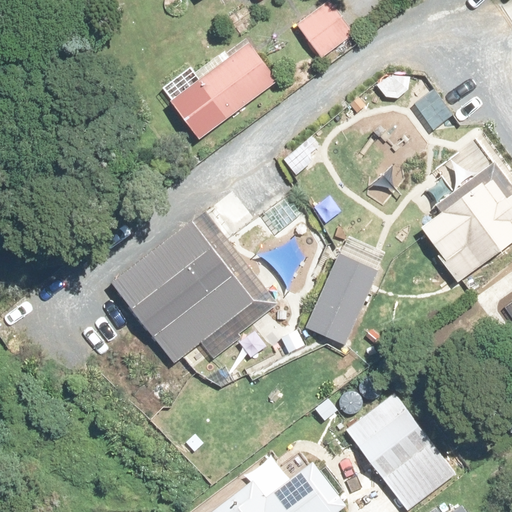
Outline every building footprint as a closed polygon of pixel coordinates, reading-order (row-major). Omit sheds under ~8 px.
[(339,0),(330,0),(298,26),(326,62),(364,31),(339,0)] [(196,67),(169,88),(210,140),(285,81),(250,35),(200,73),(196,67)] [(439,90),(419,104),(438,133),(459,120),(439,90)] [(442,209),(447,215),(428,230),(471,285),(511,252),(511,195),(497,177),(473,144),(435,173),(455,199),(442,209)] [(387,273),(344,255),(313,330),(356,347),(387,273)]
